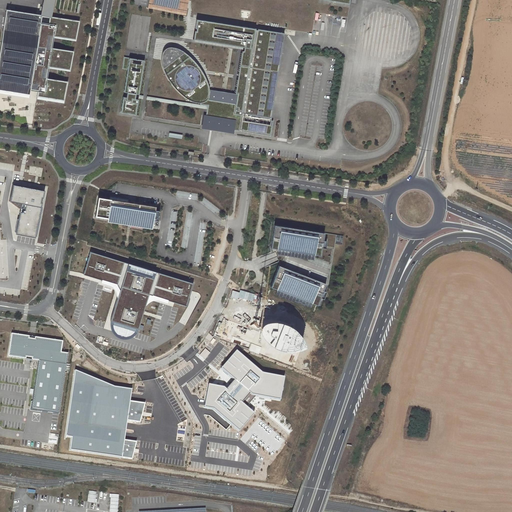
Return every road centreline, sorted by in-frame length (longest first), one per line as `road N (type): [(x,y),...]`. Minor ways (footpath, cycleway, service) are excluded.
road 1 (primary): [(393,222),(384,271),(301,511)]
road 2 (unclassified): [(44,307),(110,364),(163,362),(210,313),(238,226)]
road 3 (track): [(156,467),(433,511)]
road 4 (primary): [(313,511),(393,283)]
road 5 (secondary): [(454,0),(424,157)]
road 6 (track): [(474,0),(444,150)]
road 7 (unclassified): [(246,176),(101,152)]
road 8 (unclassified): [(390,200),(246,176)]
road 9 (unclassified): [(44,307),(75,171)]
road 10 (trunk): [(393,283),(444,237),(483,236),(511,250)]
road 11 (unclassified): [(109,0),(83,128)]
road 12 (unclassified): [(170,201),(160,252),(191,252),(202,210)]
